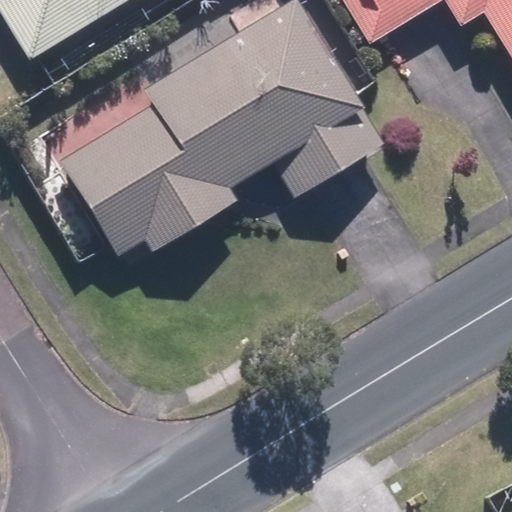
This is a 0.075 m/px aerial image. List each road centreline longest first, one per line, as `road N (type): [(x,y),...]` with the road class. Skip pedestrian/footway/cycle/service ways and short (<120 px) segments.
road 1 (residential): [(151,511),(511,291)]
road 2 (residential): [(0,331),(107,511)]
